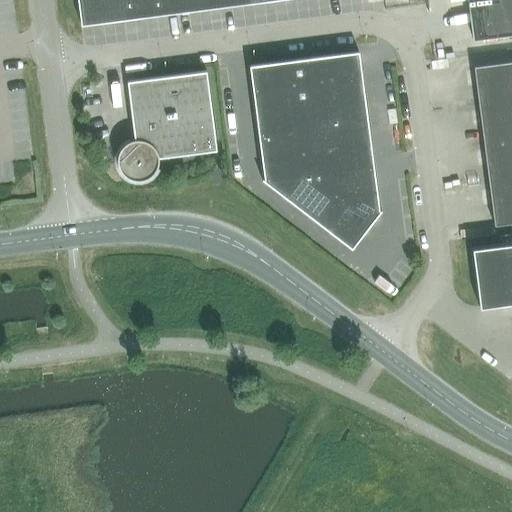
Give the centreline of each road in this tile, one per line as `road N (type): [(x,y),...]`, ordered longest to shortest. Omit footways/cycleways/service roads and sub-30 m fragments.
road 1 (unclassified): [(49,66),(366,26),(396,35),(412,55),(442,272),(382,352)]
road 2 (tertiary): [(73,237),(161,227),(225,239),(382,352)]
road 3 (residential): [(49,66),(73,237)]
road 4 (tertiary): [(382,352),(511,441)]
